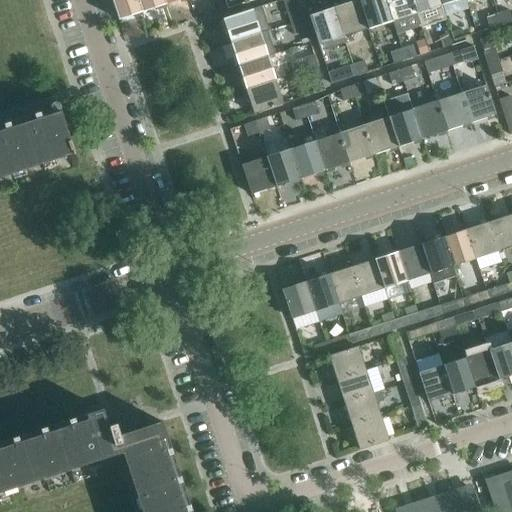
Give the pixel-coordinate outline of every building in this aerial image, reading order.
[(142,12),(137,0),(111,0),(118,19),(142,12)] [(164,0),(137,0),(142,12),(165,4),(164,0)] [(282,0),(290,23),(302,19),(295,0),(282,0)] [(358,0),(357,0),(334,8),(343,37),(368,29),(358,0)] [(385,0),(358,0),(368,29),(392,21),(385,0)] [(412,0),(385,0),(392,21),(417,13),(412,0)] [(439,0),(412,0),(417,13),(441,5),(439,0)] [(223,19),(230,43),(260,33),(260,34),(270,31),(262,6),(223,19)] [(343,37),(334,8),(309,16),(319,45),(333,41),(335,46),(345,43),(343,37)] [(511,19),(509,10),(498,13),(501,24),(511,20),(511,19)] [(501,24),(498,13),(486,17),(490,28),(501,24)] [(302,19),(290,23),(294,35),(306,31),(302,19)] [(462,29),(450,33),(453,43),(465,40),(462,29)] [(230,43),(238,66),(268,57),(260,34),(260,33),(230,43)] [(453,43),(450,33),(439,36),(442,47),(453,43)] [(480,40),(483,49),(493,46),(490,37),(480,40)] [(413,45),(401,49),(405,60),(416,56),(413,45)] [(405,60),(401,49),(390,52),(394,64),(405,60)] [(495,49),(483,53),(487,64),(498,60),(495,49)] [(459,51),(449,54),(452,65),(462,62),(459,51)] [(452,65),(449,54),(424,62),(428,73),(452,65)] [(302,59),(306,70),(317,66),(314,55),(302,59)] [(238,66),(246,89),(275,80),(268,57),(238,66)] [(491,75),(502,72),(498,60),(487,64),(491,75)] [(363,61),(352,65),(356,76),(367,72),(363,61)] [(356,76),(352,65),(341,69),(345,80),(356,76)] [(317,66),(306,70),(309,80),(321,77),(317,66)] [(410,66),(400,70),(403,81),(414,77),(410,66)] [(403,81),(400,70),(388,74),(392,85),(403,81)] [(375,79),(351,86),(355,97),(378,90),(375,79)] [(275,80),(246,89),(254,114),(283,104),(275,80)] [(486,85),(461,93),(471,123),(495,115),(486,85)] [(355,97),(351,86),(340,90),(343,101),(355,97)] [(461,93),(437,101),(447,131),(471,123),(461,93)] [(499,100),(503,111),(511,108),(511,101),(510,96),(499,100)] [(437,101),(412,109),(422,139),(447,131),(437,101)] [(315,102),(303,106),(307,116),(318,112),(315,102)] [(307,116),(303,106),(293,109),(296,119),(307,116)] [(511,108),(503,111),(510,135),(511,134),(511,108)] [(412,109),(388,117),(398,147),(422,139),(412,109)] [(0,177),(72,154),(73,154),(74,154),(60,111),(0,131),(0,177)] [(388,117),(364,125),(373,154),(398,147),(388,117)] [(266,118),(254,121),(258,133),(270,129),(266,118)] [(258,133),(254,121),(243,125),(247,136),(258,133)] [(364,125),(339,133),(349,162),(373,154),(364,125)] [(339,133),(315,141),(324,170),(349,162),(339,133)] [(315,141),(290,149),(300,178),(324,170),(315,141)] [(290,149),(266,157),(275,186),(300,178),(290,149)] [(275,186),(266,157),(241,165),(251,194),(275,186)] [(511,214),(489,222),(498,251),(511,246),(511,214)] [(489,222),(466,230),(475,258),(498,251),(489,222)] [(466,230),(443,237),(452,266),(475,258),(466,230)] [(443,237),(420,245),(429,273),(444,269),(446,276),(454,274),(452,266),(443,237)] [(420,245),(397,252),(406,281),(429,273),(420,245)] [(397,252),(374,260),(383,288),(406,281),(397,252)] [(374,260),(351,267),(360,296),(383,288),(374,260)] [(351,267),(328,275),(337,303),(360,296),(351,267)] [(328,275),(305,282),(314,311),(337,303),(328,275)] [(477,293),(463,298),(466,306),(489,299),(486,290),(483,281),(474,284),(477,293)] [(314,311),(305,282),(282,290),(291,318),(314,311)] [(509,283),(486,290),(489,299),(511,291),(509,283)] [(511,297),(498,302),(500,310),(511,306),(511,297)] [(463,298),(440,305),(443,314),(466,306),(463,298)] [(498,302),(475,310),(477,318),(500,310),(498,302)] [(406,316),(395,320),(394,320),(397,329),(420,321),(417,313),(417,312),(415,305),(404,308),(406,316)] [(440,305),(417,312),(417,313),(420,321),(443,314),(440,305)] [(384,323),(371,327),(373,336),(397,329),(394,320),(395,320),(392,310),(380,314),(384,323)] [(475,310),(452,317),(454,326),(477,318),(475,310)] [(452,317),(429,325),(431,333),(454,326),(452,317)] [(431,333),(429,325),(405,333),(408,341),(431,333)] [(371,327),(348,335),(350,344),(373,336),(371,327)] [(388,337),(395,360),(404,357),(397,334),(388,337)] [(348,335),(325,342),(327,351),(350,344),(348,335)] [(327,351),(325,342),(302,350),(305,359),(327,351)] [(511,346),(511,343),(488,351),(497,379),(511,374),(511,346)] [(329,356),(337,379),(365,370),(358,347),(329,356)] [(488,351),(465,358),(474,387),(497,379),(488,351)] [(395,360),(403,383),(412,381),(404,357),(395,360)] [(465,358),(442,366),(451,394),(474,387),(465,358)] [(451,394),(442,366),(419,373),(428,402),(451,394)] [(337,379),(344,403),(373,393),(365,370),(337,379)] [(403,383),(411,407),(420,404),(412,381),(403,383)] [(344,403),(352,426),(380,417),(376,403),(384,400),(381,391),(373,393),(344,403)] [(420,404),(411,407),(418,430),(427,427),(420,404)] [(0,492),(113,455),(122,452),(141,511),(186,511),(162,439),(167,437),(162,421),(143,427),(140,416),(108,426),(102,409),(86,414),(88,419),(0,448),(0,492)] [(380,417),(352,426),(360,449),(388,440),(380,417)] [(511,511),(511,473),(488,482),(498,511),(499,511),(505,510),(505,511),(511,511)] [(477,511),(470,488),(399,511),(477,511)]
